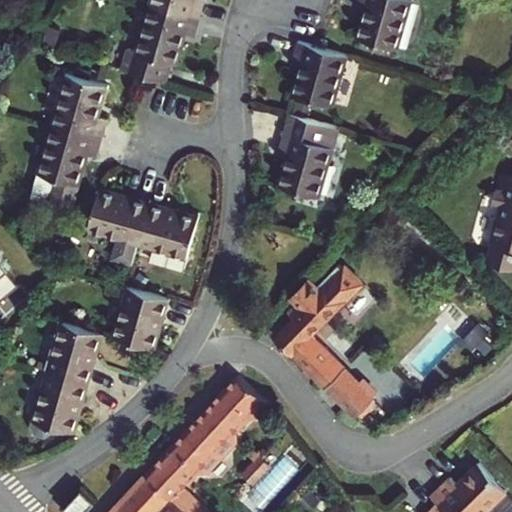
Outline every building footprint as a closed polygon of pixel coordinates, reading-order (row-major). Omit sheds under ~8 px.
[(152,0),(152,2),(200,16),(204,0),(152,0)] [(358,0),(357,2),(367,5),(358,36),(397,47),(410,0),(358,0)] [(128,46),(122,68),(144,75),(166,81),(172,60),(176,61),(185,32),(195,35),(200,16),(152,2),(138,50),(128,46)] [(317,45),(298,40),(293,58),(303,62),(294,92),(332,103),(346,54),(317,45)] [(106,84),(69,74),(54,123),(103,136),(108,118),(98,114),(106,84)] [(338,127),(289,112),(278,150),(288,154),(280,184),(318,195),(338,127)] [(103,136),(54,123),(40,172),(57,177),(51,198),(72,204),(87,152),(98,155),(103,136)] [(511,172),(500,169),(492,198),(499,200),(490,236),(511,242),(510,247),(511,247),(511,172)] [(57,177),(40,172),(34,193),(51,198),(57,177)] [(133,263),(138,242),(150,201),(102,188),(95,214),(91,228),(119,236),(113,259),(133,263)] [(150,201),(138,242),(154,246),(151,260),(183,270),(187,256),(199,215),(150,201)] [(297,313),(277,335),(328,384),(345,365),(311,332),(360,279),(344,264),(322,287),(310,277),(293,295),(299,301),(292,308),(297,313)] [(114,335),(155,346),(169,297),(127,285),(114,335)] [(48,369),(87,380),(101,331),(62,320),(48,369)] [(359,379),(345,365),(328,384),(342,397),(359,379)] [(87,380),(48,369),(32,425),(35,432),(44,434),(51,431),(53,424),(73,429),(87,380)] [(238,373),(108,511),(212,511),(183,484),(251,412),(258,419),(272,404),(269,402),(238,373)] [(359,379),(342,397),(356,411),(358,408),(362,413),(375,399),(371,394),(377,388),(363,375),(359,379)] [(271,463),(251,444),(245,450),(254,458),(242,471),(253,482),(271,463)] [(509,511),(511,510),(511,494),(478,460),(456,482),(449,475),(430,494),(436,500),(424,511),(509,511)] [(84,511),(96,500),(82,488),(64,506),(70,511),(84,511)]
